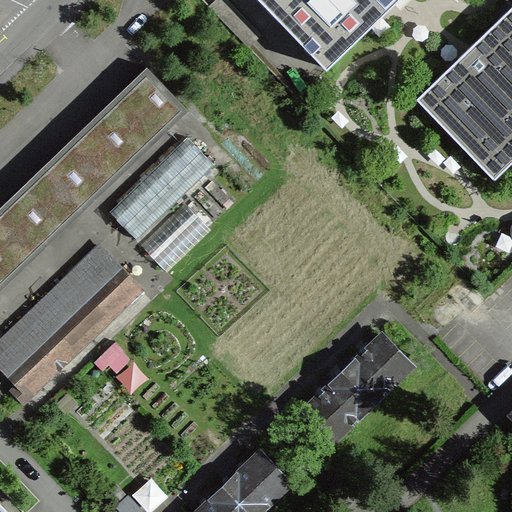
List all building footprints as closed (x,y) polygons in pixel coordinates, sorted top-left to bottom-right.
[(507,0),(511,4),(511,5),(416,98),(448,131),(459,121),(505,169),(511,161),(511,0),(261,0),(327,68),(366,30),(356,19),(375,0),(384,0),(390,6),(396,0),(507,0)] [(0,289),(188,109),(147,66),(0,206),(0,289)] [(187,136),(110,211),(137,239),(214,164),(187,136)] [(143,246),(166,270),(209,228),(186,204),(143,246)] [(141,290),(98,245),(0,340),(0,363),(18,383),(12,389),(24,401),(141,290)] [(411,364),(382,334),(305,408),(334,438),(411,364)] [(257,511),(289,482),(260,451),(196,511),(257,511)] [(0,511),(9,511),(0,502),(0,511)]
